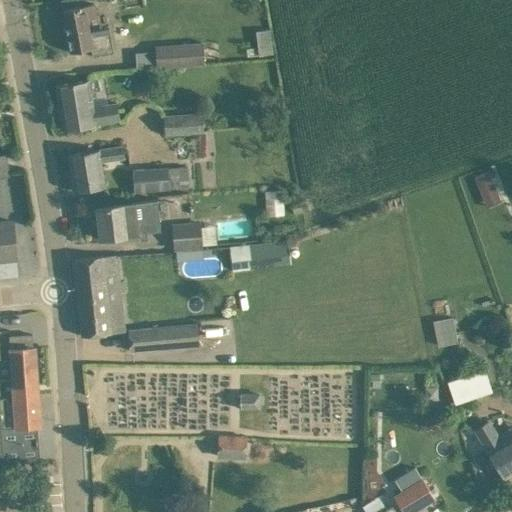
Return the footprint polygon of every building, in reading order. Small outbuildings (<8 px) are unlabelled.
[(70,51),(91,47),(92,55),(112,51),(109,28),(89,32),(86,19),(96,17),(94,3),(62,9),(70,51)] [(273,53),(270,28),(256,30),(259,54),(273,53)] [(155,51),(156,66),(156,68),(204,64),(202,42),(155,45),(155,51)] [(57,84),(60,106),(64,129),(95,124),(95,123),(119,119),(117,102),(92,106),(91,101),(88,79),(57,84)] [(202,112),(164,115),(165,134),(203,131),(202,112)] [(68,154),(74,190),(105,185),(101,161),(124,157),(122,145),(68,154)] [(169,166),(133,169),(136,198),(170,194),(169,188),(188,187),(187,166),(169,167),(169,166)] [(499,195),(489,170),(472,177),(482,202),(499,195)] [(279,214),(279,189),(263,189),(263,214),(279,214)] [(157,199),(151,199),(135,201),(97,206),(100,237),(138,232),(139,239),(147,238),(146,231),(160,229),(157,199)] [(13,220),(0,221),(0,258),(16,257),(13,220)] [(203,247),(202,244),(211,243),(210,228),(201,228),(201,221),(171,223),(173,250),(203,247)] [(229,245),(231,259),(232,269),(252,267),(249,243),(249,242),(229,245)] [(102,255),(74,258),(82,335),(110,332),(111,332),(107,293),(121,291),(126,290),(124,279),(106,281),(103,255),(102,255)] [(451,317),(433,320),(438,344),(456,341),(451,317)] [(130,351),(160,348),(198,345),(196,325),(128,331),(130,351)] [(0,379),(0,395),(38,393),(34,346),(32,346),(32,334),(9,335),(12,378),(0,379)] [(485,369),(477,371),(448,381),(455,402),(492,390),(485,369)] [(38,393),(0,395),(0,462),(19,461),(19,452),(18,438),(2,439),(0,411),(0,410),(15,409),(16,426),(40,424),(38,393)] [(259,407),(259,393),(239,393),(240,407),(259,407)] [(504,477),(511,471),(511,434),(501,441),(488,420),(474,428),(487,450),(504,477)] [(247,436),(219,435),(217,455),(245,456),(247,436)] [(423,478),(393,495),(403,511),(413,511),(435,499),(423,478)] [(18,499),(18,511),(37,511),(37,498),(18,499)] [(18,511),(18,499),(0,500),(0,511),(18,511)]
